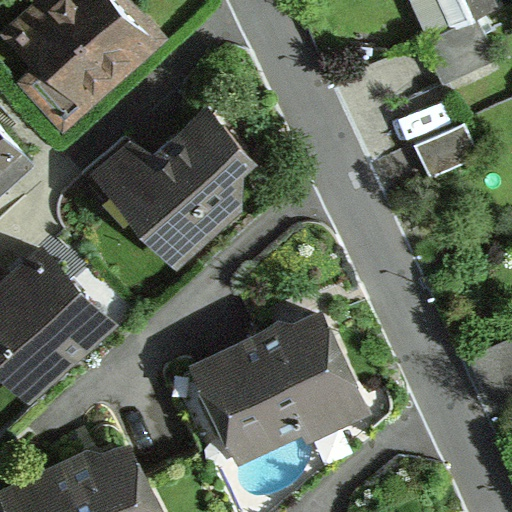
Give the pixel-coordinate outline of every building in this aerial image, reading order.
[(164,38),(127,0),(40,0),(6,33),(44,73),(26,90),(66,131),(164,38)] [(433,0),(449,33),(474,21),(494,11),(488,0),(433,0)] [(497,68),(474,21),(449,33),(428,43),(450,91),(497,68)] [(128,133),(84,177),(172,265),(229,206),(225,138),(196,109),(149,155),(128,133)] [(462,126),(415,149),(429,180),(477,157),(462,126)] [(0,181),(25,157),(0,130),(0,181)] [(36,239),(3,268),(0,264),(0,370),(30,403),(115,325),(36,239)] [(321,306),(191,365),(236,464),(301,435),(305,444),(370,415),(321,306)] [(163,511),(127,432),(0,489),(0,491),(9,511),(163,511)]
